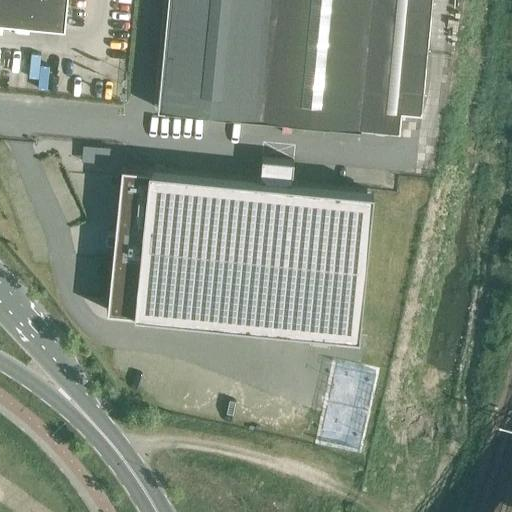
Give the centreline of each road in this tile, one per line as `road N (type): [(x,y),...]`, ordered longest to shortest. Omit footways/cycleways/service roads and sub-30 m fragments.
road 1 (secondary): [(125,459),(0,298)]
road 2 (secondary): [(0,362),(125,459)]
